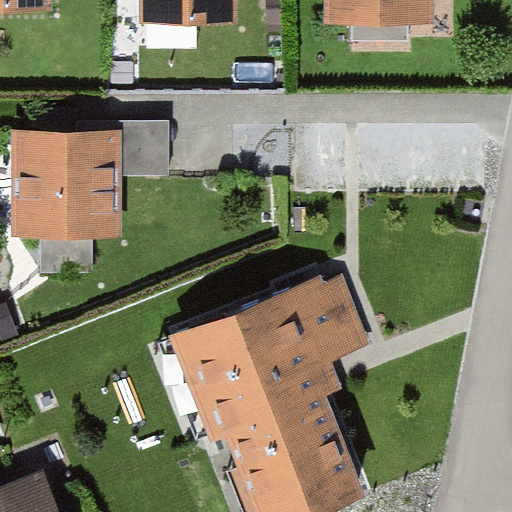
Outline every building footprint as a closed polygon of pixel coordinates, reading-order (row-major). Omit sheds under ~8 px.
[(48,0),(0,0),(0,19),(49,19),(48,0)] [(233,0),(139,0),(140,34),(234,32),(233,0)] [(431,0),(321,0),(322,32),(432,31),(431,0)] [(121,140),(11,139),(10,250),(120,251),(121,140)] [(228,318),(136,354),(181,466),(226,448),(250,511),(293,511),(360,486),(326,402),(353,392),(340,360),(387,342),(359,272),(329,284),(313,244),(215,283),(228,318)] [(56,511),(37,466),(0,481),(0,511),(56,511)]
